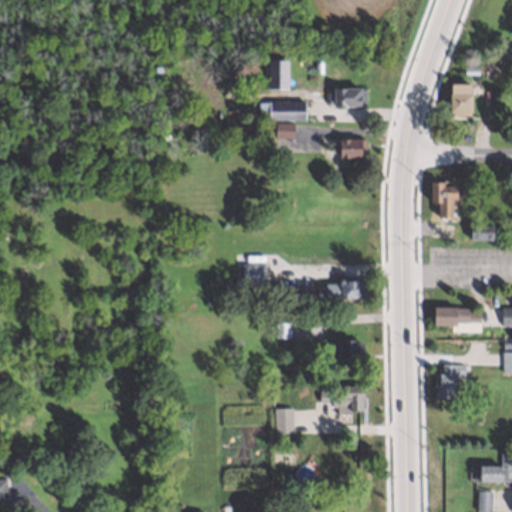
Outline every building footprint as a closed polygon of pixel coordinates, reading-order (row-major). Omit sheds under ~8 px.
[(492,79),(478,69),(487,57),(501,66),(492,79)] [(268,63),(286,63),(285,89),(267,88),(268,63)] [(448,115),(448,82),(470,83),(469,115),(448,115)] [(329,108),(329,89),(361,88),(361,107),(329,108)] [(265,119),(265,101),(301,101),(302,119),(265,119)] [(272,138),(272,126),(290,125),(290,137),(272,138)] [(276,139),(290,140),(290,148),(275,147),(276,139)] [(337,158),(336,141),(364,139),(366,156),(337,158)] [(438,218),(438,202),(429,202),(428,184),(440,184),(440,187),(454,187),(454,201),(449,201),(450,218),(438,218)] [(471,241),(471,227),(492,227),(491,241),(471,241)] [(240,282),(240,260),(262,260),(262,282),(240,282)] [(324,301),(323,286),(340,285),(340,282),(357,281),(358,299),(324,301)] [(511,322),(499,323),(498,308),(511,307),(511,322)] [(449,332),(449,326),(433,325),(433,308),(465,308),(465,313),(479,313),(478,332),(449,332)] [(275,339),(274,326),(288,324),(289,338),(275,339)] [(501,337),(511,337),(511,345),(501,345),(501,337)] [(341,359),(340,354),(328,355),(328,351),(316,351),(315,342),(351,341),(351,345),(357,345),(357,355),(354,355),(354,359),(341,359)] [(511,372),(502,372),(502,353),(511,353),(511,372)] [(433,398),(434,374),(440,374),(440,364),(465,364),(465,377),(453,377),(453,398),(433,398)] [(336,415),(336,409),(330,410),(330,402),(317,403),(317,397),(330,397),(330,394),(342,393),(341,389),(360,388),(361,400),(357,400),(358,412),(345,412),(345,415),(336,415)] [(273,435),(272,409),(289,408),(290,434),(273,435)] [(511,480),(473,480),(473,466),(499,466),(499,454),(511,454),(511,468),(511,480)] [(475,486),(490,487),(489,507),(475,506),(475,486)]
